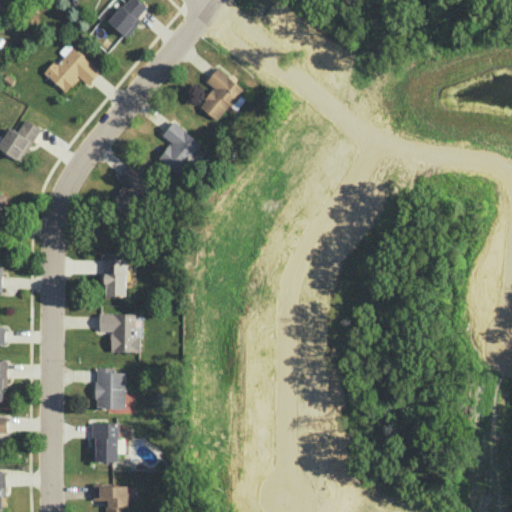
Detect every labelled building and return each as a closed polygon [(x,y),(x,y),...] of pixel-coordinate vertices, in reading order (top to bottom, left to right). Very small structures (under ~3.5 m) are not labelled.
[(127,0),(138,0),(146,7),(136,18),(139,21),(126,36),(108,20),(121,5),(122,6),(127,0)] [(72,46),(57,63),(53,60),(43,72),(49,77),(49,76),(62,87),(61,88),(65,91),(70,85),(71,86),(79,78),(76,76),(77,75),(88,84),(100,70),(72,46)] [(218,66),(206,81),(214,88),(213,89),(212,88),(204,98),(205,99),(200,106),(216,120),(229,104),(231,106),(244,89),(218,66)] [(26,118),(40,129),(19,160),(16,158),(15,159),(0,148),(0,141),(10,126),(17,131),(26,118)] [(173,121),(162,133),(171,142),(170,144),(169,143),(162,151),(158,158),(160,159),(160,158),(180,175),(183,173),(184,174),(204,152),(198,147),(201,143),(173,121)] [(129,163),(117,176),(125,184),(124,186),(123,185),(114,194),(116,195),(111,201),(126,216),(146,193),(149,196),(156,187),(129,163)] [(125,258),(125,295),(106,295),(106,283),(103,283),(103,258),(125,258)] [(135,313),(99,313),(99,330),(112,330),(112,333),(110,333),(110,343),(111,343),(111,351),(140,351),(140,335),(135,335),(135,313)] [(113,367),(97,367),(96,381),(95,381),(94,398),(96,398),(96,408),(124,408),(125,371),(113,371),(113,367)] [(118,422),(91,422),(91,461),(117,461),(118,422)] [(93,483),(111,483),(111,485),(127,485),(128,505),(127,505),(127,511),(105,511),(105,500),(92,500),(93,483)]
